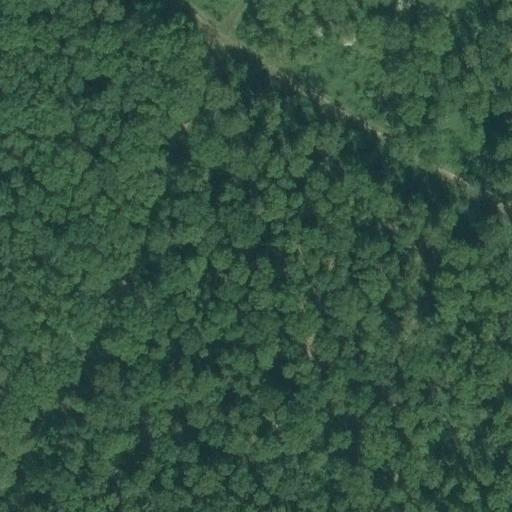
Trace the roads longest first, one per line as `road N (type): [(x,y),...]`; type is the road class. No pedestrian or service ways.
road 1 (track): [(0,484),(116,281),(193,102),(213,27)]
road 2 (track): [(511,211),(213,27)]
